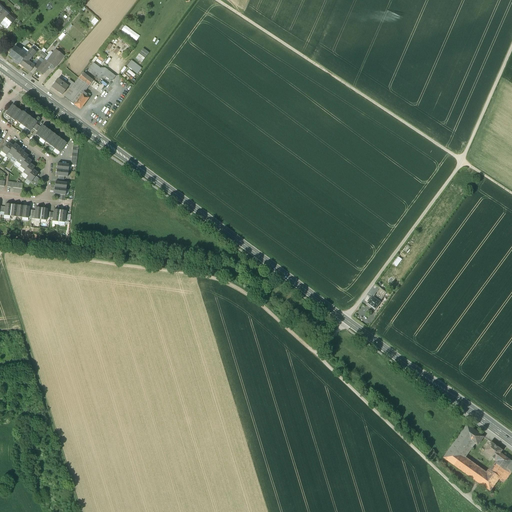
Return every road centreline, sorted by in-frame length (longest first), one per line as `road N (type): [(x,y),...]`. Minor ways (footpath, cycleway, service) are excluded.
road 1 (secondary): [(511,440),(20,81)]
road 2 (track): [(217,0),(511,194)]
road 3 (track): [(0,247),(213,277),(246,294),(318,357)]
road 4 (track): [(375,280),(462,161),(511,45)]
road 5 (track): [(79,511),(0,252)]
road 6 (track): [(482,511),(318,357)]
